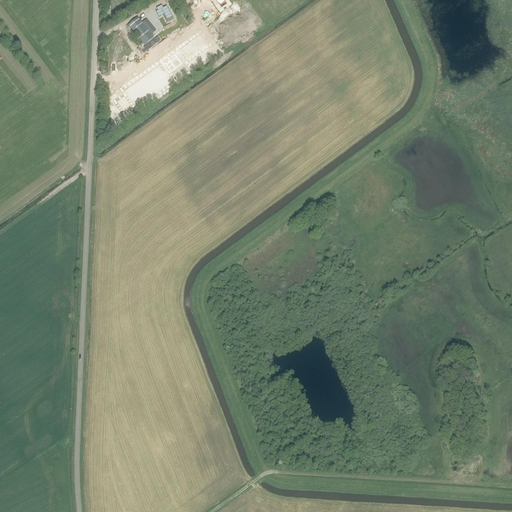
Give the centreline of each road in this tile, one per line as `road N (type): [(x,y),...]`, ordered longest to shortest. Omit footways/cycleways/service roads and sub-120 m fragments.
road 1 (track): [(406,0),(433,62),(430,102),(420,118),(212,274),(205,313),(270,473),(511,493)]
road 2 (unclassified): [(79,511),(96,0)]
road 3 (track): [(212,511),(279,472),(483,484)]
